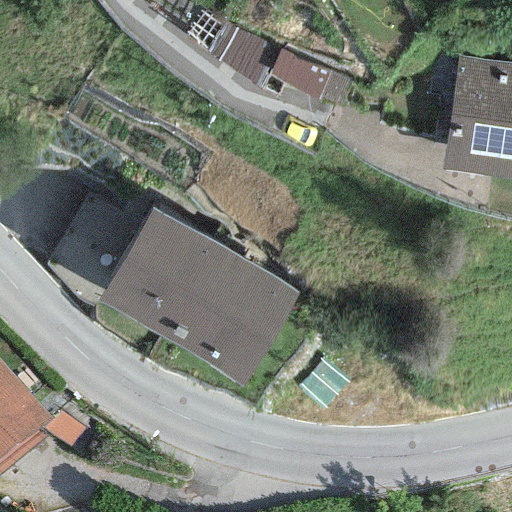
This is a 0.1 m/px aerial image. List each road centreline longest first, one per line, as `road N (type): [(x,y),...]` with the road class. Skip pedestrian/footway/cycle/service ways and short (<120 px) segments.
road 1 (tertiary): [(511,438),(408,457),(323,456),(187,425),(77,363),(0,278)]
road 2 (residential): [(127,0),(161,37),(227,82),(304,116)]
